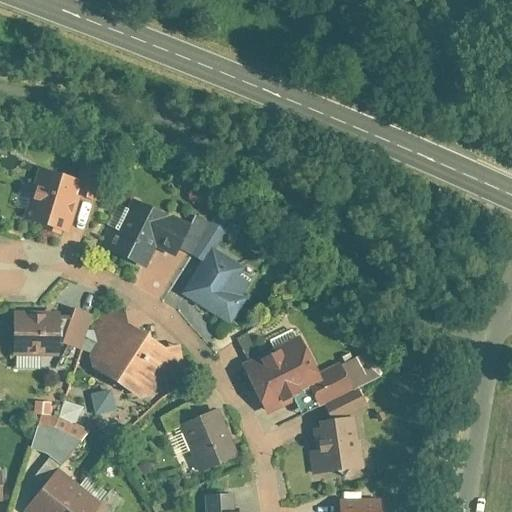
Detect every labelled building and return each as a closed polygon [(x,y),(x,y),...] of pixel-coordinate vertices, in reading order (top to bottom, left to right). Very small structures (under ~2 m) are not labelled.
[(87,165),(77,196),(97,203),(109,172),(87,165)] [(39,171),(22,220),(64,235),(77,196),(81,185),(39,171)] [(124,202),(102,247),(145,267),(155,247),(173,255),(186,228),(124,202)] [(185,300),(231,326),(261,272),(215,249),(185,300)] [(59,345),(77,353),(93,317),(66,307),(59,320),(59,345)] [(125,312),(99,319),(95,329),(97,343),(89,362),(144,400),(160,381),(177,380),(186,371),(182,347),(125,312)] [(14,355),(59,356),(59,345),(59,320),(15,318),(14,355)] [(245,368),(265,412),(311,391),(322,386),(316,373),(303,343),(245,368)] [(311,391),(318,406),(350,392),(338,364),(316,373),(322,386),(311,391)] [(324,409),(333,423),(364,408),(357,394),(324,409)] [(179,430),(198,474),(239,458),(219,414),(179,430)] [(312,430),(316,478),(359,472),(354,425),(312,430)] [(27,511),(90,511),(95,507),(52,480),(27,511)] [(207,497),(207,511),(235,511),(235,495),(207,497)]
